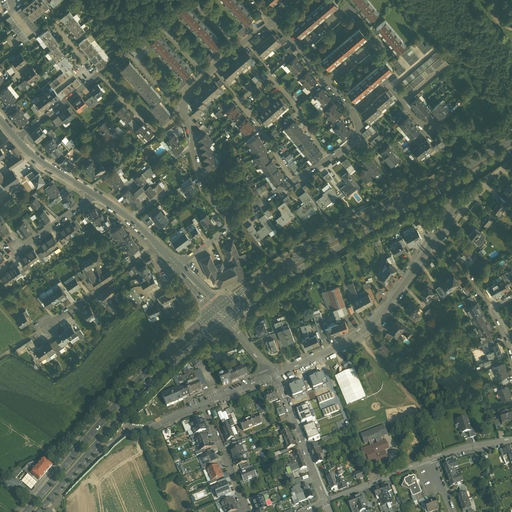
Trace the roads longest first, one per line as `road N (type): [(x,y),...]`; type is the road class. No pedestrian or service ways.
road 1 (residential): [(328,159),(356,139),(356,120),(282,30),(271,24),(256,33),(207,73),(182,112),(202,187),(232,223)]
road 2 (primary): [(511,138),(220,308)]
road 3 (primary): [(226,320),(310,263),(511,150)]
road 4 (primary): [(211,313),(132,386),(26,511)]
road 5 (residential): [(449,205),(388,305),(357,337),(274,374)]
road 6 (residential): [(293,180),(239,101),(270,75),(328,159)]
road 7 (primary): [(85,456),(152,382),(226,320)]
road 8 (residential): [(157,246),(45,327)]
road 9 (residential): [(274,374),(325,502)]
road 10 (track): [(83,0),(117,35),(141,35),(178,0)]
